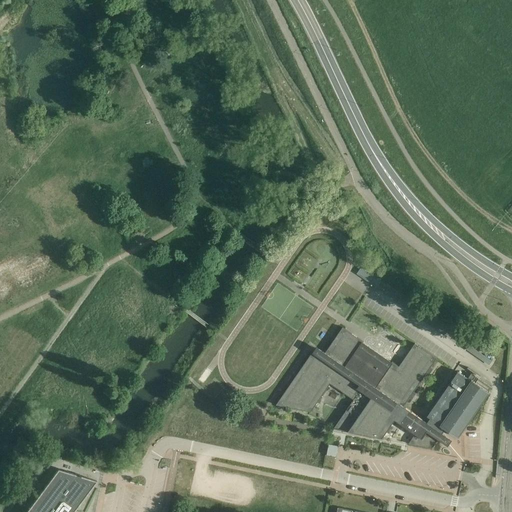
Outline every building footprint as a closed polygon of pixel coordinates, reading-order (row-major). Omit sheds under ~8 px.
[(362,266),(357,274),(373,285),(378,277),(362,266)] [(314,352),(277,405),(304,411),(309,412),(313,412),(313,411),(331,384),(354,400),(348,409),(345,407),(341,414),(343,415),(335,428),(334,428),(333,429),(383,439),(384,439),(383,438),(387,432),(390,434),(394,427),(391,426),(395,420),(416,434),(408,444),(432,449),(438,439),(439,439),(441,440),(445,435),(442,433),(446,429),(448,430),(459,438),(466,427),(478,410),(490,392),(488,391),(491,387),(472,374),(468,379),(458,372),(428,417),(425,421),(404,407),(410,398),(412,400),(417,394),(414,392),(427,374),(429,376),(433,370),(431,368),(437,359),(415,343),(414,344),(415,344),(399,367),(393,362),(392,363),(393,363),(392,364),(362,344),(363,343),(364,343),(364,342),(343,328),(326,353),(324,352),(320,357),(314,352)] [(108,417),(107,416),(100,424),(102,426),(108,426),(111,422),(108,417)] [(328,444),(327,455),(337,456),(338,445),(328,444)] [(73,511),(96,481),(58,469),(25,511),(73,511)]
